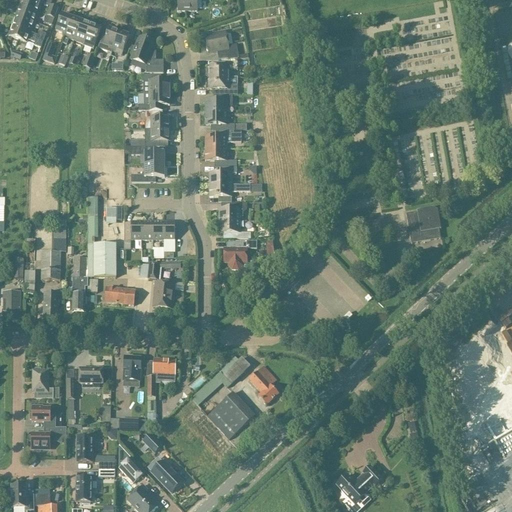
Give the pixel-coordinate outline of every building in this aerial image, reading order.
[(22,0),(20,7),(38,14),(42,3),(33,0),(22,0)] [(178,0),(178,12),(196,12),(196,0),(178,0)] [(54,20),(54,19),(58,9),(51,6),(47,17),(50,18),(54,20)] [(16,17),(35,24),(38,14),(20,7),(16,17)] [(511,13),(495,17),(501,42),(511,39),(511,13)] [(62,38),(64,39),(72,19),(62,16),(56,32),(62,34),(62,38)] [(16,17),(12,27),(31,34),(35,24),(16,17)] [(72,19),(64,39),(65,39),(63,44),(67,45),(68,40),(74,42),(81,23),(72,19)] [(81,23),(74,42),(83,46),(83,47),(91,26),(81,23)] [(101,30),(91,26),(83,47),(93,50),(95,46),(101,30)] [(37,37),(31,34),(12,27),(8,38),(27,45),(28,42),(35,44),(34,47),(40,49),(43,43),(36,40),(37,37)] [(119,33),(109,30),(108,34),(104,33),(99,47),(98,50),(111,55),(112,53),(119,33)] [(119,33),(112,53),(115,54),(117,51),(123,54),(129,37),(119,33)] [(225,33),(205,37),(209,55),(217,54),(218,61),(238,61),(239,61),(248,60),(248,56),(239,57),(236,46),(228,48),(225,33)] [(131,62),(146,68),(146,75),(163,75),(163,62),(155,62),(155,54),(152,53),(155,45),(139,40),(136,48),(134,53),(131,62)] [(49,46),(43,62),(49,64),(55,48),(49,46)] [(74,51),(71,59),(78,61),(81,53),(74,51)] [(36,63),(38,57),(32,54),(29,61),(36,63)] [(62,56),(58,65),(65,67),(68,58),(62,56)] [(95,58),(88,56),(83,68),(90,71),(95,58)] [(75,68),(78,61),(71,59),(69,65),(70,66),(75,68)] [(238,61),(218,61),(218,67),(209,67),(209,69),(208,70),(208,75),(209,76),(209,79),(229,79),(229,72),(238,72),(238,61)] [(149,95),(169,95),(169,83),(161,83),(161,77),(142,77),(142,83),(149,83),(149,95)] [(237,79),(229,79),(209,79),(209,81),(208,82),(208,88),(209,89),(209,91),(218,91),(218,97),(232,97),(237,97),(237,79)] [(169,107),(169,95),(149,95),(144,95),(144,102),(144,107),(138,107),(138,113),(145,113),(161,113),(161,107),(169,107)] [(232,97),(218,97),(214,97),(214,103),(205,103),(205,115),(227,115),(227,108),(232,108),(232,97)] [(170,119),(161,119),(161,113),(145,113),(145,119),(151,119),(151,131),(145,131),(151,131),(170,131),(170,119)] [(227,115),(205,115),(205,127),(210,127),(210,133),(218,133),(234,133),(234,126),(227,126),(227,115)] [(382,128),(367,130),(369,140),(384,137),(382,128)] [(170,131),(151,131),(145,131),(145,149),(150,149),(159,149),(159,143),(170,143),(170,131)] [(205,151),(226,151),(226,139),(234,139),(234,133),(218,133),(218,139),(205,139),(205,151)] [(144,157),(144,167),(164,167),(164,155),(150,155),(150,149),(145,149),(131,149),(131,156),(144,157)] [(226,151),(205,151),(205,163),(218,163),(218,169),(236,169),(236,163),(226,163),(226,151)] [(144,176),(132,176),(132,185),(150,185),(150,179),(164,179),(164,167),(144,167),(144,176)] [(231,187),(231,175),(236,175),(236,169),(218,169),(218,175),(209,175),(209,187),(231,187)] [(228,205),(231,205),(231,194),(250,194),(250,187),(231,187),(209,187),(209,199),(218,199),(218,205),(228,205)] [(87,200),(88,189),(80,189),(79,199),(87,200)] [(219,223),(239,223),(239,219),(242,219),(242,211),(246,211),(247,205),(231,205),(228,205),(228,211),(219,211),(219,223)] [(116,221),(116,209),(106,209),(106,221),(116,221)] [(416,212),(417,214),(406,216),(411,245),(440,240),(439,231),(440,231),(437,211),(434,209),(416,212)] [(88,279),(116,279),(116,246),(95,246),(95,240),(98,240),(98,219),(88,218),(88,246),(87,246),(88,279)] [(142,223),(131,223),(131,242),(142,242),(142,223)] [(142,223),(142,242),(153,242),(153,223),(142,223)] [(164,223),(153,223),(153,242),(164,242),(164,223)] [(164,223),(164,242),(175,242),(175,223),(164,223)] [(239,234),(239,223),(219,223),(219,235),(228,235),(228,241),(251,241),(250,234),(239,234)] [(256,251),(257,243),(226,243),(226,250),(224,250),(224,264),(229,264),(229,267),(232,271),(238,271),(242,267),(242,264),(246,264),(246,251),(256,251)] [(41,282),(60,282),(61,253),(41,253),(41,282)] [(74,279),(86,279),(86,260),(74,259),(74,279)] [(147,280),(148,281),(158,282),(160,265),(149,264),(147,280)] [(35,284),(36,275),(25,275),(24,284),(25,284),(24,292),(25,292),(24,297),(34,297),(35,293),(35,284)] [(73,282),(72,313),(84,314),(85,287),(87,288),(87,280),(86,279),(74,279),(73,279),(73,282)] [(88,281),(88,290),(87,294),(97,294),(98,281),(88,281)] [(175,286),(155,284),(154,296),(156,296),(155,309),(172,311),(174,291),(183,292),(184,285),(180,285),(175,286)] [(104,304),(134,307),(135,292),(106,289),(104,304)] [(3,293),(3,322),(20,322),(20,293),(3,293)] [(58,321),(58,305),(64,305),(64,296),(59,295),(59,296),(44,295),(43,320),(58,321)] [(223,385),(224,386),(227,390),(227,389),(227,390),(231,386),(232,387),(250,369),(242,359),(239,362),(235,358),(219,372),(220,374),(217,378),(192,400),(198,408),(223,385)] [(124,370),(125,370),(124,388),(130,388),(130,383),(140,384),(141,360),(124,359),(124,370)] [(154,361),(153,375),(175,376),(176,362),(154,361)] [(249,382),(261,395),(258,398),(267,407),(279,396),(271,387),(277,381),(264,367),(249,382)] [(37,394),(37,401),(53,401),(59,401),(59,390),(48,390),(48,372),(41,372),(41,370),(35,370),(35,372),(33,372),(33,394),(37,394)] [(79,370),(79,385),(102,385),(103,370),(79,370)] [(156,399),(156,378),(147,378),(147,399),(156,399)] [(74,421),(74,402),(75,402),(75,382),(66,382),(66,402),(67,402),(67,421),(68,421),(74,421)] [(207,419),(229,442),(255,418),(233,394),(207,419)] [(156,403),(148,403),(147,415),(156,415),(156,403)] [(476,423),(472,427),(476,431),(496,413),(487,404),(472,418),(476,423)] [(44,424),(44,429),(55,430),(55,419),(50,419),(50,410),(42,409),(42,407),(35,407),(35,409),(32,409),(32,415),(30,415),(30,421),(32,421),(32,423),(44,424)] [(511,450),(511,418),(510,420),(511,422),(511,434),(501,441),(507,453),(511,450)] [(138,433),(139,421),(120,420),(119,433),(138,433)] [(55,430),(44,429),(44,435),(32,435),(32,437),(29,437),(29,443),(32,443),(32,449),(34,449),(34,451),(42,452),(42,450),(50,450),(50,441),(55,441),(55,436),(66,437),(66,430),(55,430)] [(118,433),(109,432),(109,437),(113,442),(118,442),(118,433)] [(414,442),(418,441),(417,433),(410,435),(409,435),(411,442),(414,442)] [(150,436),(144,441),(155,453),(161,448),(150,436)] [(93,464),(93,449),(95,449),(95,442),(93,442),(93,440),(77,439),(77,463),(93,464)] [(145,474),(119,447),(119,470),(133,485),(145,474)] [(154,465),(150,468),(153,472),(152,473),(172,495),(183,484),(164,463),(157,469),(154,465)] [(355,485),(347,477),(337,487),(343,493),(341,494),(346,500),(348,499),(355,506),(365,496),(364,495),(374,486),(375,487),(382,481),(370,468),(363,475),(364,476),(355,485)] [(90,504),(92,504),(92,480),(76,479),(76,503),(83,504),(83,505),(90,505),(90,504)] [(25,511),(34,511),(34,497),(26,498),(26,487),(12,487),(12,509),(25,509),(25,511)] [(128,502),(137,511),(152,511),(158,507),(145,493),(147,492),(143,488),(128,502)] [(50,507),(50,497),(35,497),(35,508),(37,508),(37,511),(56,511),(57,507),(50,507)]
